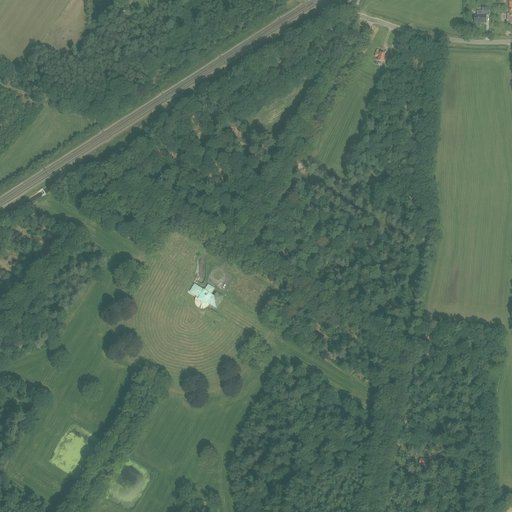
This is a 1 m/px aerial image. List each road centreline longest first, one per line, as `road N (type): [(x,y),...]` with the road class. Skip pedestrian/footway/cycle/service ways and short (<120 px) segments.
road 1 (track): [(70,511),(149,383),(120,348),(117,306),(170,211),(295,287),(237,378),(208,391),(173,392)]
road 2 (track): [(359,32),(117,175),(0,318)]
road 3 (track): [(367,17),(280,166),(420,248),(398,350)]
road 4 (unclassified): [(511,41),(447,39),(313,0)]
road 5 (track): [(231,248),(280,166),(205,120)]
road 6 (track): [(295,287),(398,350)]
